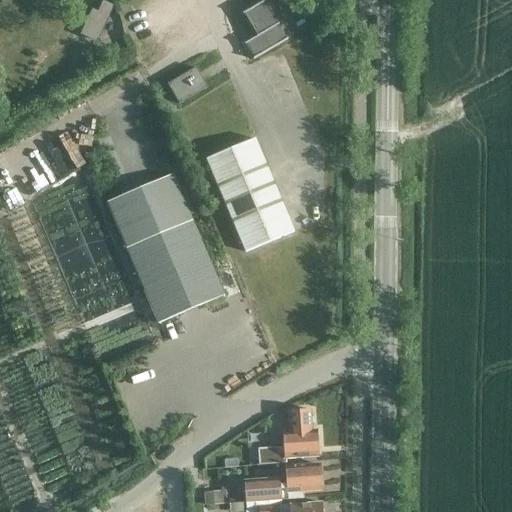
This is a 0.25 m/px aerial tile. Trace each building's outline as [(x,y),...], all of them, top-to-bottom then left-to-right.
[(257,38),(244,46),(246,45),(254,58),(252,59),(252,60),(255,59),(287,40),(286,39),(284,40),(276,27),(278,26),(264,2),(242,15),(242,16),(244,15),(257,38)] [(92,11),(81,35),(96,41),(112,7),(103,3),(98,14),(92,11)] [(179,103),(205,88),(195,69),(168,85),(179,103)] [(293,232),(254,139),(206,160),(245,253),(293,232)] [(224,296),(192,221),(172,175),(106,203),(125,248),(158,324),(224,296)] [(258,449),(259,465),(285,463),(285,459),(318,456),(317,430),(309,431),(308,410),(290,411),(291,432),(282,433),(283,447),(258,449)] [(302,499),(301,492),(321,491),(319,465),(284,467),(285,485),(244,487),(245,503),(302,499)] [(223,492),(205,493),(205,505),(223,504),(223,492)] [(322,511),(321,503),(259,507),(258,511),(322,511)]
